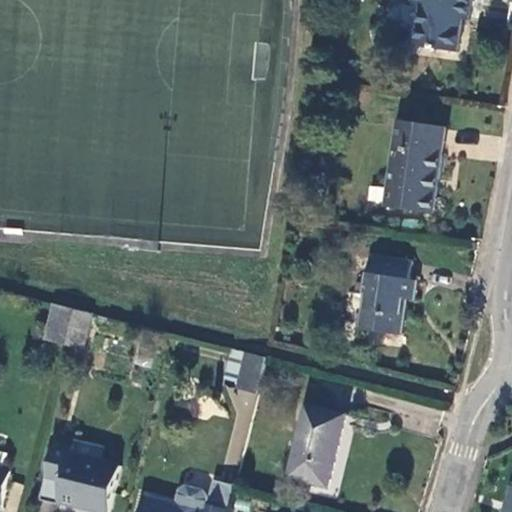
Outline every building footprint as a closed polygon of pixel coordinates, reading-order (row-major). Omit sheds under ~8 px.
[(476,0),(418,0),(417,6),(428,7),(422,48),(463,55),(468,17),(473,17),(476,0)] [(449,129),(404,122),(390,205),(435,212),(449,129)] [(417,263),(374,256),(362,331),(405,338),(411,304),(418,305),(421,283),(414,282),(417,263)] [(49,337),(65,342),(73,311),(57,306),(49,337)] [(81,346),(88,314),(73,311),(65,342),(81,346)] [(243,388),(251,354),(237,351),(229,384),(243,388)] [(243,388),(260,392),(268,358),(251,354),(243,388)] [(329,488),(347,417),(309,407),(290,478),(329,488)] [(79,441),(77,447),(75,455),(106,463),(109,449),(79,441)] [(59,443),(44,498),(63,503),(64,498),(112,510),(122,467),(106,463),(75,455),(77,447),(59,443)] [(0,503),(9,469),(0,466),(0,503)] [(208,496),(207,502),(230,509),(235,489),(212,483),(208,496)] [(229,511),(230,509),(207,502),(208,496),(204,489),(186,485),(179,489),(175,503),(145,495),(140,511),(229,511)]
